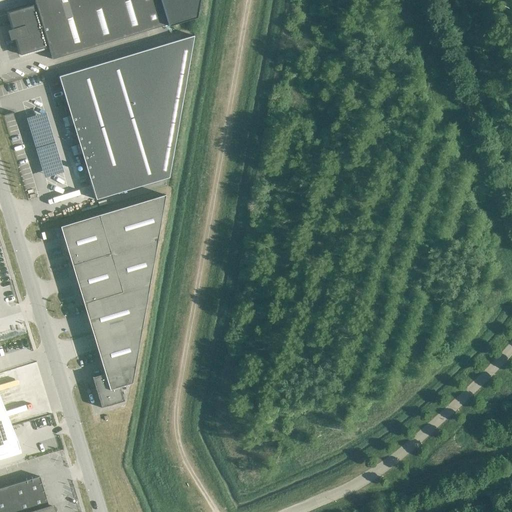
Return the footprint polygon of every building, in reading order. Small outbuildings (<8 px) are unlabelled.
[(32,0),(33,2),(34,2),(35,4),(8,13),(13,31),(15,30),(17,36),(15,37),(20,55),(48,47),(52,59),(168,24),(168,26),(195,18),(198,0),(32,0)] [(58,76),(95,199),(168,177),(193,35),(58,76)] [(165,195),(100,214),(116,268),(130,312),(90,324),(92,333),(102,330),(107,348),(98,351),(105,375),(94,378),(93,378),(102,408),(103,408),(103,407),(124,401),(120,387),(132,384),(165,195)] [(116,268),(100,214),(60,227),(69,256),(67,256),(67,255),(66,255),(70,267),(70,266),(72,265),(76,280),(116,268)] [(130,312),(116,268),(76,280),(80,294),(79,295),(78,293),(78,294),(81,306),(82,305),(81,304),(83,304),(90,324),(130,312)] [(0,417),(0,457),(19,452),(16,441),(8,443),(0,417)] [(0,511),(54,511),(52,505),(49,506),(39,476),(9,485),(0,487),(0,511)]
